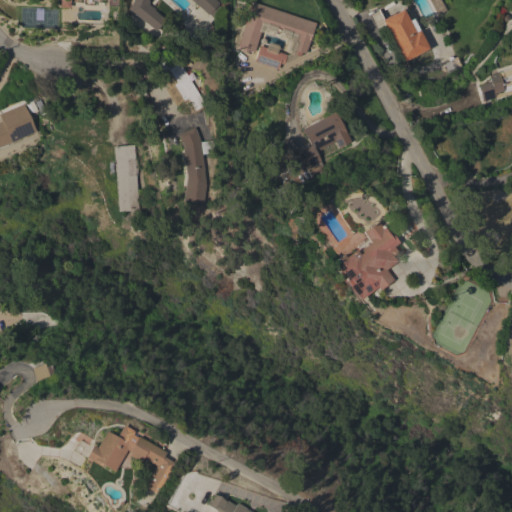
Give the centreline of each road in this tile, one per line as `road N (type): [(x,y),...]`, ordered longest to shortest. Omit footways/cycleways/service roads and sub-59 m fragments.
road 1 (residential): [(511,284),(469,262),(332,0)]
road 2 (residential): [(38,418),(67,407),(122,411),(309,511)]
road 3 (residential): [(101,137),(113,126),(105,87),(25,60)]
